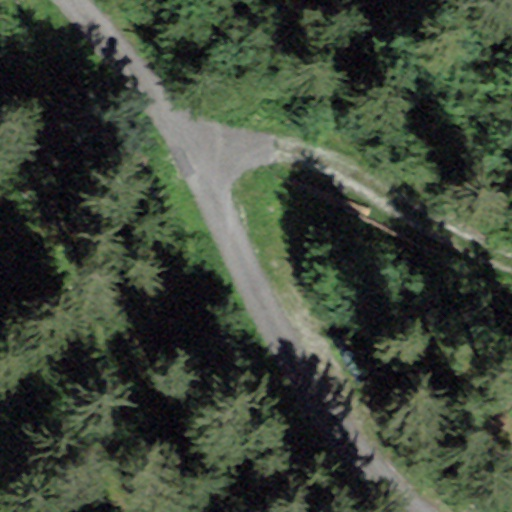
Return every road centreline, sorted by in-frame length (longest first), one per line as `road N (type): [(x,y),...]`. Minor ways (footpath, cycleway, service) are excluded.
road 1 (track): [(412,511),(345,445),(279,339),(181,146),(67,0)]
road 2 (track): [(181,146),(247,140),(321,158),(511,267)]
